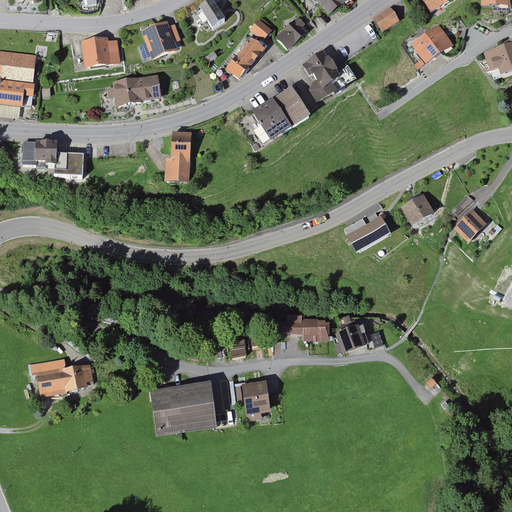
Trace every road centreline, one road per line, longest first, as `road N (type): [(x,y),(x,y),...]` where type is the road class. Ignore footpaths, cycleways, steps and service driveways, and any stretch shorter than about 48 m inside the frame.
road 1 (tertiary): [(511,134),(470,145),(326,222),(211,256),(140,255),(37,224),(0,233)]
road 2 (tertiary): [(384,0),(196,115),(120,133),(0,130)]
road 3 (unclassified): [(0,292),(138,344),(181,369),(233,373),(379,359)]
road 4 (residential): [(0,18),(107,22),(176,0)]
